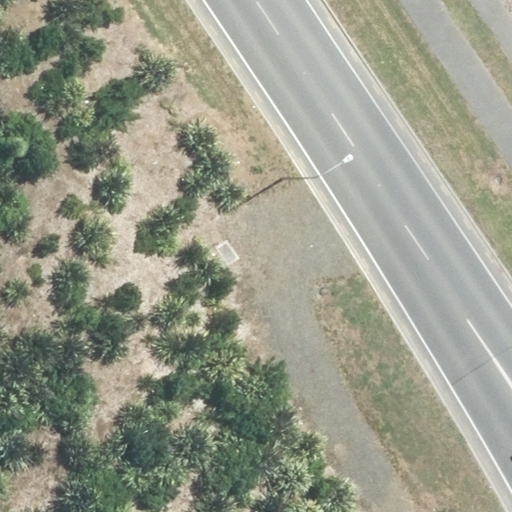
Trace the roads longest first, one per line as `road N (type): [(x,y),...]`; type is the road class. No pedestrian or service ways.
road 1 (track): [(395,184),(267,252),(412,511)]
road 2 (tertiary): [(511,374),(279,0)]
